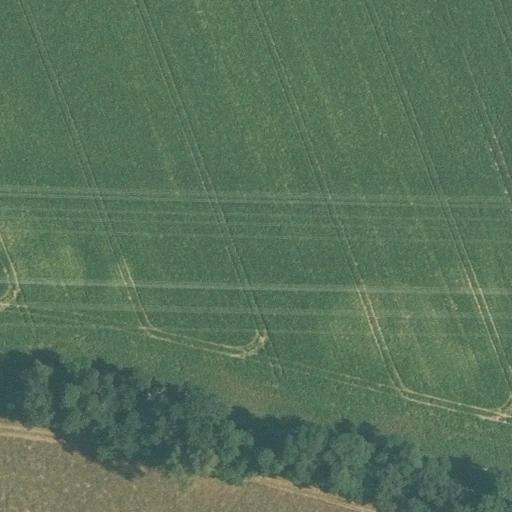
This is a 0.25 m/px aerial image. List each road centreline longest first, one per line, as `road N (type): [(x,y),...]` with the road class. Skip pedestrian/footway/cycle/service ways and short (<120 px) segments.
road 1 (track): [(511,486),(0,371)]
road 2 (track): [(0,423),(91,437),(370,511)]
